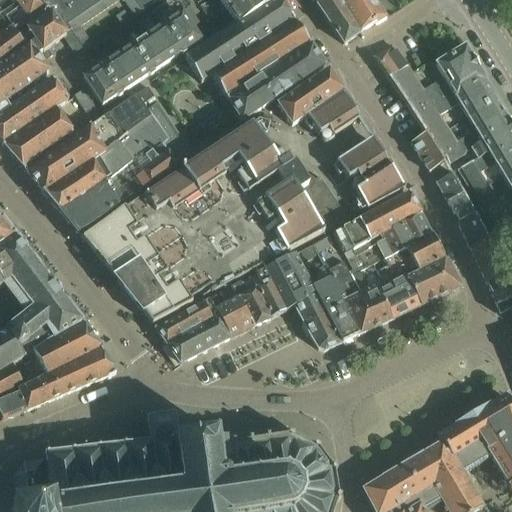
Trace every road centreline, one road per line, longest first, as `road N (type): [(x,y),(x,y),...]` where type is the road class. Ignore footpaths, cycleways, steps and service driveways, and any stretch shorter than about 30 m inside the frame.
road 1 (unclassified): [(330,401),(152,387),(0,452)]
road 2 (residential): [(380,123),(473,293),(480,335)]
road 3 (unclassified): [(480,335),(330,401)]
road 4 (residential): [(294,0),(380,123)]
